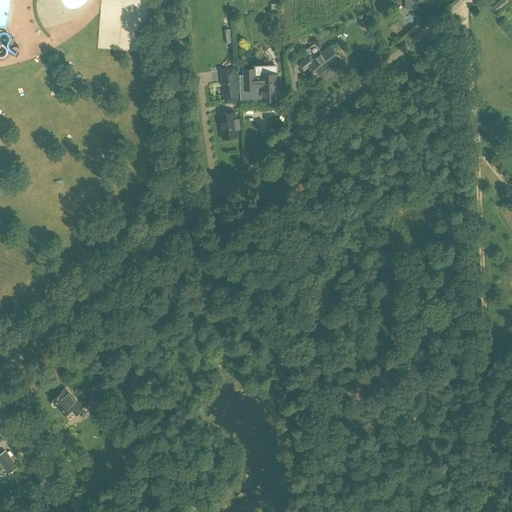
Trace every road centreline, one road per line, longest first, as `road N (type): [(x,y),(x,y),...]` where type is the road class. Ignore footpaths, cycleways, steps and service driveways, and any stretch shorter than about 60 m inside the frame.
road 1 (track): [(462,0),(488,511)]
road 2 (unclassified): [(196,215),(465,0)]
road 3 (unclassified): [(0,372),(196,215)]
road 4 (unclassified): [(196,215),(169,0)]
